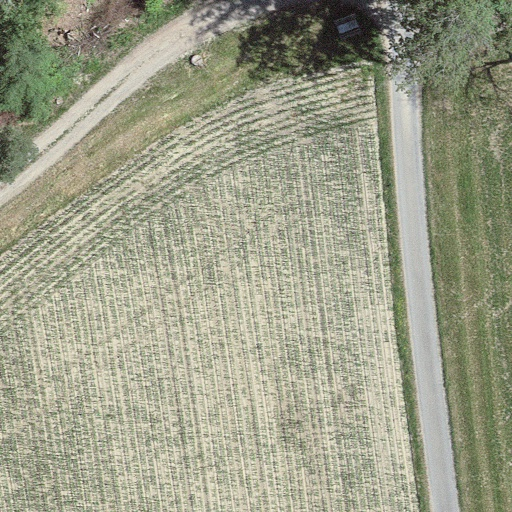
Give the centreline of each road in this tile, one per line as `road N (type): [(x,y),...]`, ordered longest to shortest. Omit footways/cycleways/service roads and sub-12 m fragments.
road 1 (track): [(442,511),(426,401),(398,0)]
road 2 (track): [(288,0),(178,58),(0,187)]
